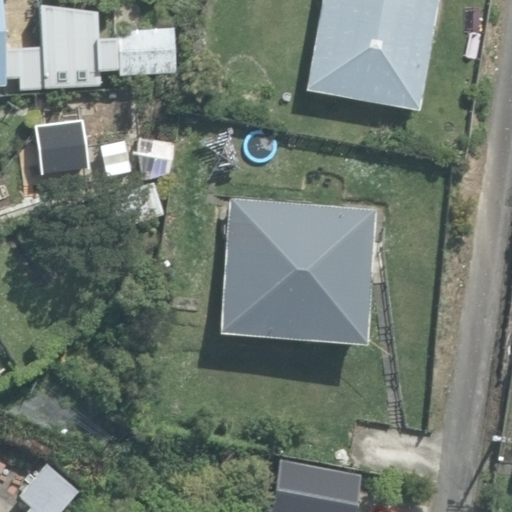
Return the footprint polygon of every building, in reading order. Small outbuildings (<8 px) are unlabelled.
[(319,0),(304,92),(415,111),(434,0),(319,0)] [(114,33),(117,77),(173,74),(170,29),(114,33)] [(75,64),(77,84),(109,81),(107,61),(75,64)] [(219,108),(260,117),(266,89),(224,80),(219,108)] [(78,135),(86,203),(169,174),(176,130),(138,129),(137,120),(84,124),(84,135),(78,135)] [(162,214),(152,182),(108,196),(118,228),(162,214)] [(216,334),(361,345),(372,211),(226,201),(216,334)] [(269,511),(336,511),(344,473),(280,460),(269,511)] [(59,511),(77,492),(46,464),(17,497),(28,507),(23,511),(59,511)]
